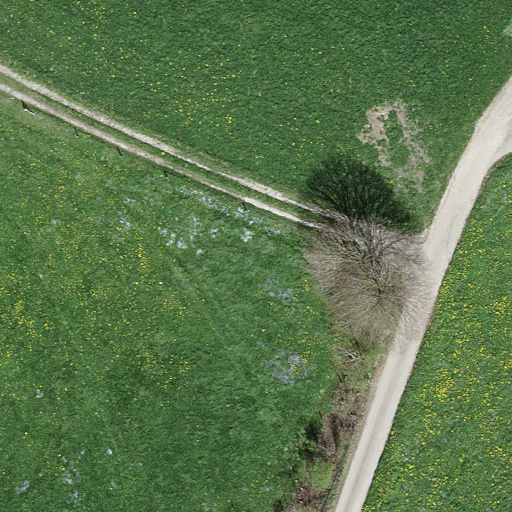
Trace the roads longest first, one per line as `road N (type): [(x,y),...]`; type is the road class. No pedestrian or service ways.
road 1 (track): [(429,268),(0,78)]
road 2 (unclassified): [(329,511),(458,185),(482,135),(511,99)]
